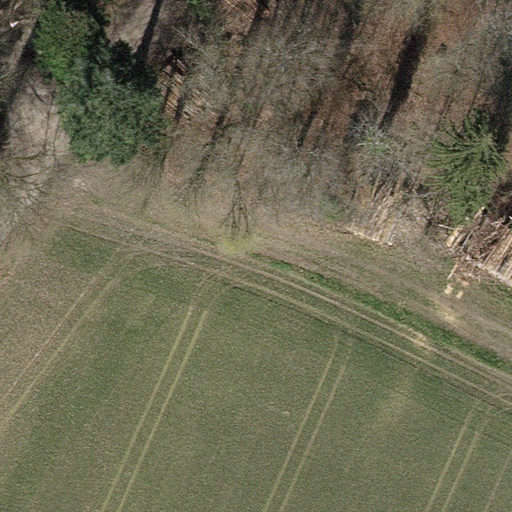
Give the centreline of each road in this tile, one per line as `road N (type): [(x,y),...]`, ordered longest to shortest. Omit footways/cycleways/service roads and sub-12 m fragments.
road 1 (track): [(511,371),(68,138),(0,240)]
road 2 (track): [(168,0),(68,138)]
